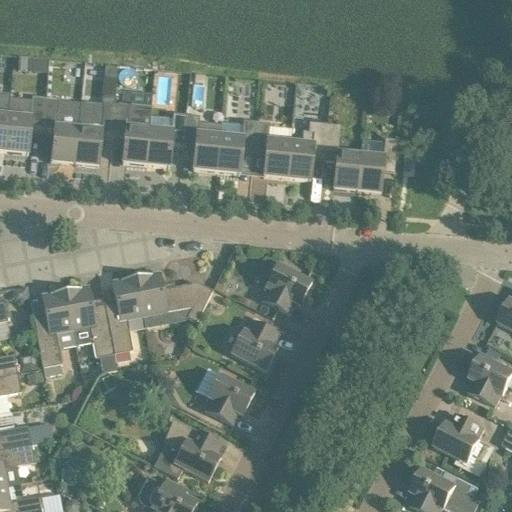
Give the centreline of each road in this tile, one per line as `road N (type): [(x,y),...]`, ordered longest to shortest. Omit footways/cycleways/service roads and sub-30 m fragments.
road 1 (residential): [(0,209),(360,242)]
road 2 (residential): [(222,511),(360,242)]
road 3 (residential): [(367,511),(500,256)]
road 4 (unclassified): [(437,249),(511,97)]
